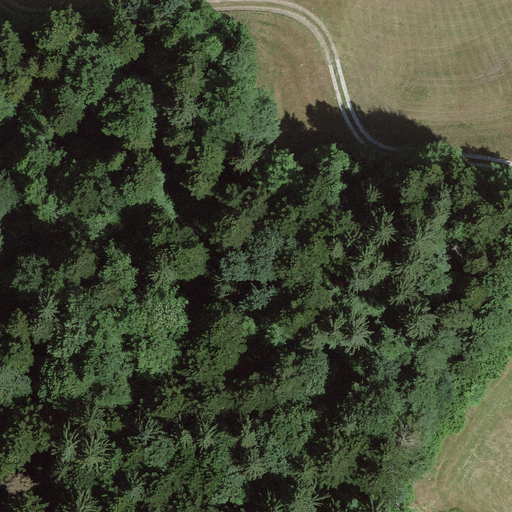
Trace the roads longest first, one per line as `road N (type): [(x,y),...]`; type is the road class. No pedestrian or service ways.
road 1 (track): [(511,168),(482,153),(367,154),(341,138),(329,53),(306,11),(272,0)]
road 2 (track): [(146,0),(72,11),(5,0)]
